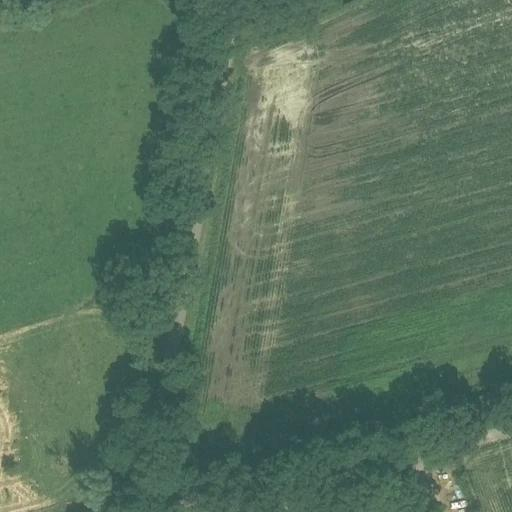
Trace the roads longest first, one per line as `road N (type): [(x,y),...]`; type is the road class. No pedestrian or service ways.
road 1 (track): [(236,0),(192,253),(135,495)]
road 2 (track): [(135,495),(241,497),(511,428)]
